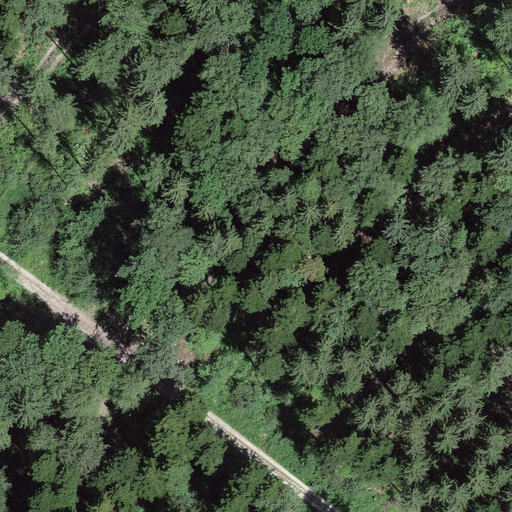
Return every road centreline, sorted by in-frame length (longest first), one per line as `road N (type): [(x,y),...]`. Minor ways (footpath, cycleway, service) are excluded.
road 1 (track): [(511,138),(392,171),(260,267),(113,357),(86,511)]
road 2 (track): [(320,511),(0,266)]
